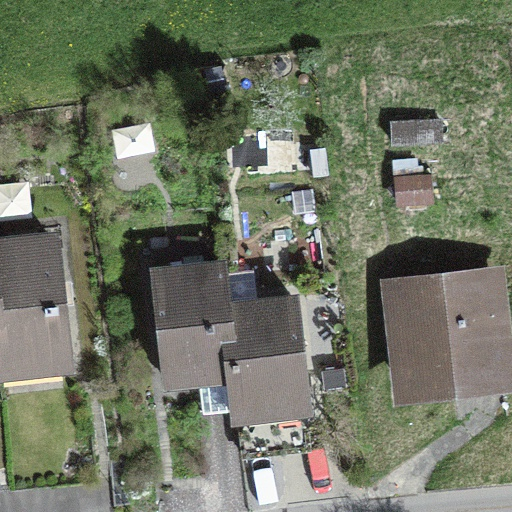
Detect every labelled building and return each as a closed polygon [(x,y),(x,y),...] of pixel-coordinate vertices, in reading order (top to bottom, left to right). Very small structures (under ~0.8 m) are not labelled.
[(439,120),(392,122),(393,142),(440,140),(439,120)] [(447,172),(395,176),(397,200),(398,204),(434,201),(434,197),(449,195),(447,172)] [(0,243),(0,364),(65,358),(52,238),(0,243)] [(203,412),(237,409),(226,307),(223,268),(156,275),(166,374),(199,370),(203,412)] [(394,289),(405,390),(504,380),(494,279),(394,289)] [(226,307),(237,409),(306,402),(295,301),(226,307)] [(88,406),(0,416),(0,479),(95,468),(88,406)]
